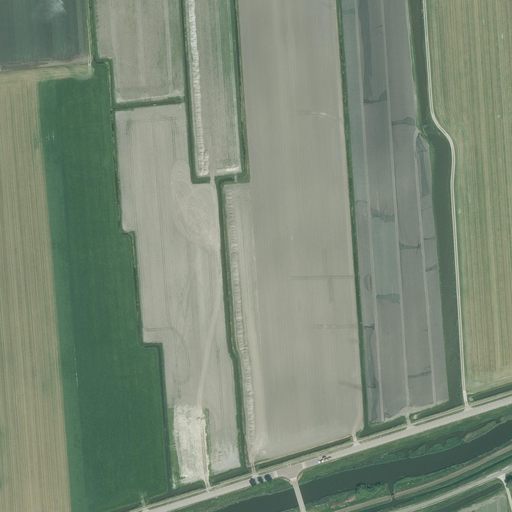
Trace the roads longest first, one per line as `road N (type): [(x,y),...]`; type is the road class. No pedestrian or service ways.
road 1 (track): [(467,412),(451,144),(431,112),(423,0)]
road 2 (tertiary): [(290,469),(511,399)]
road 3 (tertiary): [(154,511),(290,469)]
